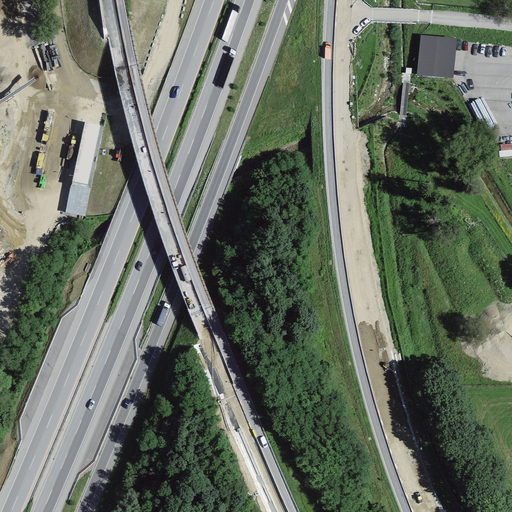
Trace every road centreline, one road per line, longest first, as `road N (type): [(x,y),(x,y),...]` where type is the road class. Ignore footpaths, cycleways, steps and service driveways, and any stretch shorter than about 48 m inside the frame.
road 1 (motorway): [(213,0),(10,511)]
road 2 (motorway): [(80,511),(282,0)]
road 3 (motorway): [(42,511),(244,0)]
road 4 (motorway): [(114,0),(176,241),(286,511)]
road 5 (motorway): [(411,511),(374,403),(342,250),(332,135),(335,0)]
road 6 (track): [(177,0),(151,88),(126,109),(90,96),(63,50),(55,0)]
